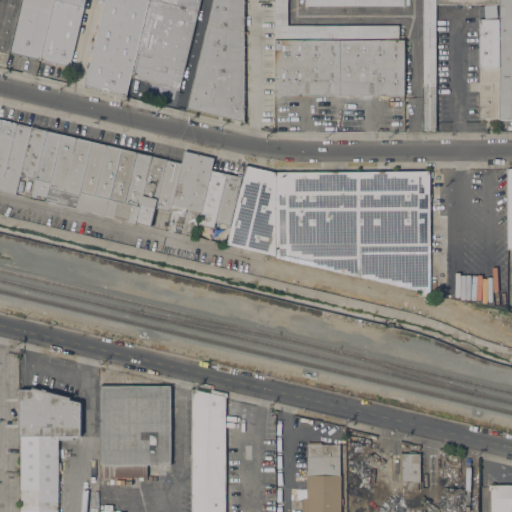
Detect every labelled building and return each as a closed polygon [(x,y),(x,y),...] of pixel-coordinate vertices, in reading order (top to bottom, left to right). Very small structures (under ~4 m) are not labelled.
[(9,53),(9,54),(0,51),(0,0),(21,0),(10,53),(9,53)] [(21,0),(53,0),(40,60),(10,53),(21,0)] [(84,0),(69,67),(40,60),(53,0),(84,0)] [(148,0),(126,96),(109,92),(108,93),(101,91),(101,90),(84,86),(104,0),(148,0)] [(200,0),(179,91),(149,84),(150,82),(131,78),(149,0),(200,0)] [(243,0),(244,122),(187,108),(212,0),(243,0)] [(435,0),(435,132),(423,132),(423,0),(287,0),(287,25),(399,26),(399,38),(274,38),(274,0),(435,0)] [(479,119),(479,91),(476,91),(476,85),(479,85),(479,19),(485,19),(485,6),(498,6),(498,19),(499,19),(499,4),(499,0),(511,0),(511,120),(499,120),(499,119),(479,119)] [(403,95),(307,95),(307,97),(291,97),(291,95),(275,95),(275,40),(403,39),(403,95)] [(19,180),(24,181),(21,194),(16,193),(15,194),(0,190),(0,127),(2,119),(32,127),(20,175),(19,180)] [(35,179),(20,175),(32,127),(47,130),(35,179)] [(50,182),(35,179),(47,130),(62,134),(50,182)] [(76,209),(46,202),(50,182),(62,134),(91,141),(76,209)] [(151,156),(136,223),(135,223),(76,209),(91,141),(151,156)] [(230,226),(215,222),(213,227),(199,224),(200,218),(170,211),(181,163),(184,151),(214,158),(211,170),(242,177),(230,226)] [(155,207),(154,207),(150,226),(136,223),(151,156),(166,160),(155,207)] [(181,163),(170,211),(155,207),(166,160),(181,163)] [(242,177),(245,165),(276,172),(429,171),(430,245),(359,246),(359,258),(311,259),(287,254),(287,246),(276,246),(275,256),(226,244),(230,226),(242,177)] [(39,196),(41,183),(47,184),(46,196),(39,196)] [(31,196),(33,184),(40,185),(38,198),(31,196)] [(170,386),(170,464),(147,464),(147,477),(100,477),(100,386),(170,386)] [(20,511),(20,436),(18,436),(19,389),(31,389),(31,387),(70,397),(69,400),(80,403),(80,436),(72,436),(72,440),(58,439),(58,511),(20,511)] [(227,395),(227,397),(225,397),(225,511),(192,511),(192,389),(210,393),(210,391),(224,394),(227,395)] [(302,511),(302,498),(306,498),(306,475),(307,475),(307,442),(321,442),(321,445),(339,445),(339,475),(341,475),(341,511),(302,511)] [(401,454),(420,454),(419,482),(418,482),(418,490),(407,490),(407,482),(401,482),(401,454)] [(511,511),(490,511),(490,490),(489,490),(489,485),(511,485),(511,511)] [(369,494),(370,506),(357,507),(356,495),(369,494)]
